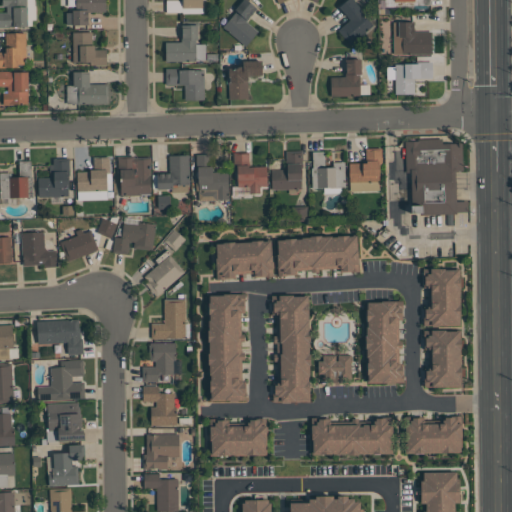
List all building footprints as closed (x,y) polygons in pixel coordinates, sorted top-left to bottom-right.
[(27,0),(27,26),(9,26),(9,27),(0,27),(0,12),(6,12),(6,6),(1,6),(1,0),(27,0)] [(75,0),(105,0),(105,11),(87,12),(87,16),(88,16),(88,18),(87,18),(87,22),(88,21),(88,25),(72,25),(72,24),(66,24),(66,12),(72,12),(72,10),(76,10),(75,0)] [(202,0),(202,4),(203,4),(203,13),(182,13),(182,12),(166,12),(166,0),(202,0)] [(246,0),(257,9),(246,21),(258,31),(245,46),(222,27),(236,11),(234,10),(242,0),(246,0)] [(338,7),(346,0),(352,0),(361,9),(359,10),(373,25),(351,45),(337,30),(349,19),(338,7)] [(431,54),(402,55),(402,54),(393,54),(393,22),(413,22),(414,32),(431,31),(431,54)] [(165,61),(165,42),(181,42),(181,36),(182,36),(182,29),(181,29),(181,24),(197,24),(197,40),(195,40),(195,61),(165,61)] [(106,49),(106,65),(90,65),(90,62),(72,62),(72,32),(92,32),(92,45),(94,45),(94,49),(106,49)] [(25,64),(17,64),(17,66),(5,66),(5,67),(0,67),(0,52),(5,52),(5,33),(25,33),(25,64)] [(361,74),(359,74),(360,95),(330,96),(330,77),(345,77),(345,71),(345,62),(344,62),(344,59),(361,59),(361,74)] [(262,75),(248,75),(248,80),(247,80),(247,98),(228,98),(228,82),(229,82),(229,77),(228,77),(228,68),(236,68),(236,67),(242,67),(242,60),(262,60),(262,75)] [(414,78),(414,93),(395,93),(394,62),(431,62),(432,78),(414,78)] [(204,69),(204,100),(184,100),(184,84),(165,84),(165,68),(178,68),(178,69),(204,69)] [(28,72),(28,104),(9,104),(9,105),(3,105),(3,93),(7,93),(7,86),(0,86),(0,71),(10,71),(10,72),(28,72)] [(107,104),(66,104),(66,85),(73,85),(73,71),(89,71),(89,84),(107,84),(107,104)] [(406,141),(407,172),(412,171),(412,186),(413,206),(411,206),(411,213),(421,213),(421,215),(458,214),(457,212),(468,212),(468,200),(457,201),(457,186),(456,171),(464,171),(464,143),(456,143),(449,135),(407,137),(406,141)] [(349,190),(348,163),(365,162),(365,148),(381,148),(381,165),(378,165),(379,189),(349,190)] [(301,189),(271,189),(271,170),(286,170),(285,150),(302,150),(302,167),(301,167),(301,189)] [(311,188),(311,167),(312,167),(312,151),(324,151),(324,167),(332,167),(332,162),(344,162),(345,187),(330,188),(330,187),(322,187),(322,188),(311,188)] [(248,152),(249,166),(266,166),(267,186),(260,186),(260,193),(249,193),(249,187),(237,187),(237,170),(233,170),(233,153),(248,152)] [(228,199),(217,199),(217,190),(196,190),(195,183),(197,183),(197,172),(196,172),(195,154),(211,154),(212,172),(227,172),(228,199)] [(188,155),(189,184),(172,185),(172,189),(157,189),(156,173),(169,173),(169,155),(188,155)] [(93,157),(109,156),(109,173),(106,173),(106,190),(107,190),(107,199),(77,200),(77,171),(90,171),(90,169),(93,169),(93,157)] [(150,193),(140,194),(140,195),(120,195),(120,173),(118,173),(118,159),(117,159),(117,156),(134,156),(134,157),(150,157),(151,175),(149,175),(150,193)] [(38,177),(49,177),(49,165),(53,165),(52,158),(69,158),(69,175),(68,175),(68,196),(38,196),(38,177)] [(30,160),(31,176),(32,176),(33,197),(0,197),(0,172),(10,172),(11,177),(18,177),(18,160),(30,160)] [(157,195),(169,195),(170,208),(157,209),(157,195)] [(110,238),(96,232),(102,217),(116,223),(110,238)] [(155,224),(152,250),(133,247),(134,242),(129,241),(127,254),(112,252),(114,237),(121,238),(123,223),(137,224),(138,221),(155,224)] [(59,242),(77,235),(75,231),(81,229),(82,233),(90,230),(97,249),(95,250),(96,251),(67,262),(59,242)] [(185,239),(175,251),(163,241),(173,229),(185,239)] [(43,231),(44,247),(48,250),(55,250),(56,261),(57,261),(57,266),(42,267),(42,264),(22,266),(20,232),(43,231)] [(358,272),(350,272),(350,271),(340,272),(339,268),(318,269),(318,272),(311,272),(311,270),(296,270),(296,275),(286,275),(277,276),(277,268),(276,269),(276,262),(276,254),(275,239),(309,237),(309,236),(321,235),(321,236),(357,234),(358,272)] [(0,236),(10,236),(11,262),(0,262),(0,236)] [(215,242),(271,239),(272,261),(273,261),(273,268),(272,268),(273,276),(254,277),(254,273),(235,274),(235,278),(224,279),(216,280),(215,258),(215,242)] [(156,296),(145,283),(148,281),(144,276),(157,264),(158,264),(169,254),(184,271),(156,296)] [(423,325),(423,307),(427,307),(427,287),(423,287),(423,268),(460,268),(460,278),(459,278),(459,286),(460,286),(460,307),(459,307),(459,315),(460,315),(460,325),(442,325),(442,327),(431,327),(431,325),(423,325)] [(207,293),(244,292),(244,302),(244,313),(240,313),(241,334),(243,334),(243,341),(241,341),(241,352),(244,352),(244,359),(241,359),(241,380),(245,380),(246,391),(246,400),(237,400),(237,401),(229,401),(229,400),(209,400),(209,364),(207,364),(207,353),(208,353),(208,341),(207,341),(207,330),(208,330),(207,293)] [(309,401),(290,401),(290,403),(281,403),(281,401),(273,401),(273,382),(277,382),(277,361),(273,361),(273,353),(276,353),(276,343),(273,343),(273,335),(276,335),(276,314),(272,314),(271,295),(308,295),(308,331),(309,331),(309,342),(308,342),(308,353),(310,353),(310,365),(309,365),(309,401)] [(151,338),(151,323),(164,323),(164,299),(185,299),(185,337),(166,338),(151,338)] [(366,300),(403,300),(403,322),(397,322),(398,341),(401,341),(401,348),(398,348),(398,363),(403,363),(404,382),(394,382),(394,383),(386,384),(386,382),(366,382),(366,348),(365,348),(364,337),(366,337),(366,300)] [(67,342),(37,344),(36,321),(78,319),(78,327),(79,327),(80,338),(82,338),(83,353),(67,354),(67,342)] [(9,359),(0,359),(0,324),(12,324),(13,347),(8,348),(9,359)] [(424,387),(424,368),(428,368),(428,349),(423,349),(423,330),(460,330),(460,341),(460,348),(460,368),(460,376),(461,376),(461,387),(424,387)] [(173,374),(160,374),(160,376),(158,376),(158,382),(142,382),(142,367),(155,367),(155,361),(150,361),(149,349),(149,345),(149,343),(175,342),(175,360),(173,360),(173,374)] [(350,354),(350,378),(340,378),(340,382),(332,382),(332,378),(322,378),(322,373),(317,373),(317,360),(322,360),(322,354),(335,354),(335,360),(337,360),(337,354),(350,354)] [(83,359),(83,376),(72,376),(72,382),(84,381),(84,398),(52,399),(38,400),(37,386),(51,386),(50,367),(64,367),(64,360),(68,360),(68,359),(83,359)] [(0,363),(11,362),(13,402),(0,402),(0,363)] [(176,425),(150,425),(150,406),(155,406),(155,401),(142,401),(142,386),(158,386),(158,393),(174,393),(174,406),(176,406),(176,425)] [(47,404),(78,402),(78,407),(80,407),(80,414),(81,414),(81,420),(82,420),(83,427),(80,427),(80,430),(83,430),(83,432),(84,432),(84,440),(58,442),(58,441),(46,441),(46,431),(48,431),(47,404)] [(14,445),(0,445),(0,413),(10,413),(11,427),(13,427),(14,445)] [(405,453),(404,431),(403,431),(403,427),(404,427),(404,416),(423,416),(423,420),(442,420),(442,415),(461,415),(461,453),(450,453),(450,452),(443,452),(443,453),(423,453),(416,453),(405,453)] [(392,454),(384,454),(384,453),(373,453),(373,454),(358,454),(358,455),(346,455),(346,454),(330,454),(321,454),(311,454),(311,435),(309,435),(309,426),(311,426),(311,417),(331,417),(331,422),(351,422),(351,419),(358,419),(358,422),(372,422),(372,417),(392,417),(392,454)] [(209,456),(209,418),(227,418),(227,423),(247,423),(247,418),(266,418),(266,426),(267,426),(267,433),(266,433),(266,455),(255,455),(248,455),(226,455),(220,455),(220,456),(209,456)] [(167,469),(158,469),(158,468),(148,468),(148,469),(143,469),(143,454),(146,454),(146,434),(179,434),(179,457),(167,457),(167,469)] [(48,485),(48,473),(51,473),(51,467),(53,467),(53,453),(68,452),(68,445),(84,444),(85,459),(71,460),(72,465),(77,465),(78,484),(48,485)] [(0,452),(13,452),(14,475),(0,475),(0,452)] [(456,472),(456,478),(459,478),(459,503),(454,503),(454,511),(457,511),(425,511),(425,503),(420,503),(420,479),(423,479),(423,472),(456,472)] [(178,511),(156,511),(156,488),(143,488),(143,473),(159,473),(159,479),(178,479),(178,511)] [(50,511),(49,488),(70,487),(70,489),(71,500),(70,500),(71,511),(84,511),(50,511)] [(0,511),(0,492),(14,492),(14,511),(0,511)] [(289,511),(289,499),(308,499),(314,499),(314,496),(332,496),(332,498),(336,498),(336,496),(347,496),(347,498),(353,498),(353,501),(359,501),(359,511),(289,511)] [(241,511),(241,503),(244,503),(244,500),(267,499),(268,502),(270,502),(270,511),(241,511)]
